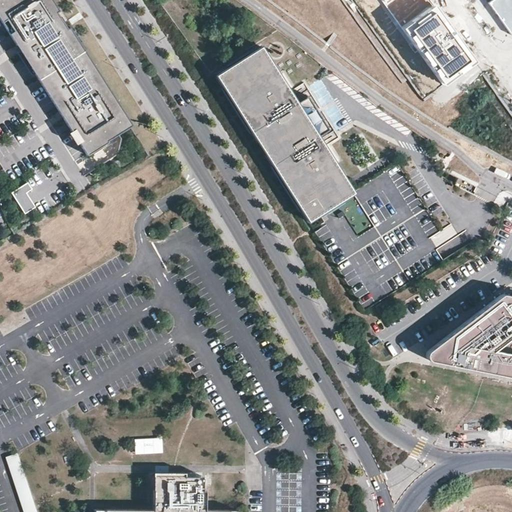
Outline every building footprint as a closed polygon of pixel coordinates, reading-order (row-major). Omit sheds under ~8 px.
[(67,29),(47,0),(0,0),(0,18),(1,20),(6,18),(13,31),(8,33),(85,154),(106,142),(102,138),(127,124),(67,29)] [(511,0),(495,0),(491,3),(511,32),(511,0)] [(474,61),(433,5),(401,28),(442,85),(474,61)] [(284,109),(270,87),(282,80),(260,46),(215,75),(258,142),(265,138),(272,149),(265,153),(307,221),(319,214),(353,192),(332,158),(320,165),(306,143),(318,136),(328,129),(318,112),(307,95),(296,102),(284,109)] [(296,102),(282,80),(270,87),(284,109),(296,102)] [(332,158),(318,136),(306,143),(320,165),(332,158)] [(272,149),(265,138),(258,142),(265,153),(272,149)] [(11,193),(24,216),(36,209),(28,195),(33,192),(29,183),(11,193)] [(511,295),(504,294),(503,293),(499,294),(427,350),(425,354),(425,356),(426,358),(427,359),(430,360),(444,363),(511,377),(511,295)] [(163,455),(162,439),(134,440),(134,456),(163,455)] [(35,511),(19,454),(7,458),(22,511),(35,511)] [(233,511),(234,510),(209,510),(204,510),(204,508),(205,501),(203,500),(205,499),(205,491),(204,490),(202,490),(202,484),(201,482),(202,481),(202,476),(201,476),(199,477),(198,476),(191,476),(189,477),(188,476),(185,476),(185,472),(153,471),(153,509),(94,508),(93,511),(233,511)]
